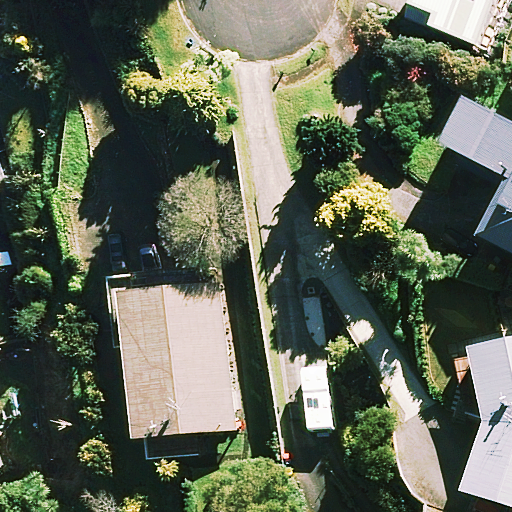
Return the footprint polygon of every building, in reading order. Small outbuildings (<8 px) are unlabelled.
[(498,0),(420,0),(409,25),(472,55),(498,0)] [(511,136),(471,116),(448,163),(511,194),(511,198),(485,254),(511,267),(511,136)] [(108,258),(86,230),(63,248),(85,276),(108,258)] [(125,302),(140,452),(238,442),(223,292),(125,302)] [(511,511),(511,351),(477,359),(490,437),(469,511),(511,511)]
